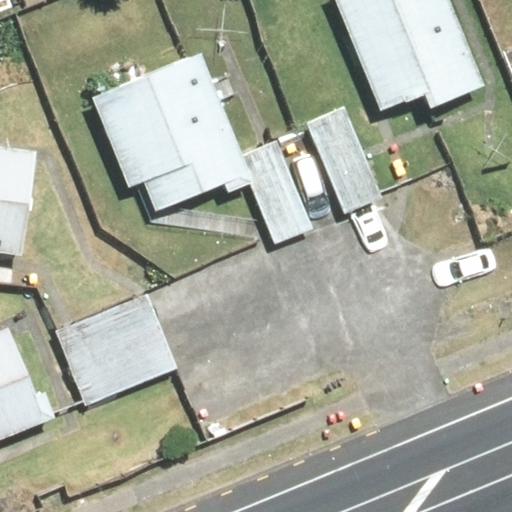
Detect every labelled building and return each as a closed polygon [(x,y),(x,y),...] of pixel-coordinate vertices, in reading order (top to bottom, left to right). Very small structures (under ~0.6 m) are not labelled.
[(445,0),(330,0),(373,106),(417,88),(423,103),(478,81),(445,0)] [(197,52),(85,95),(133,220),(245,177),(197,52)] [(350,107),(309,126),(351,215),(391,197),(350,107)] [(0,249),(18,252),(32,147),(0,143),(0,249)] [(156,292),(55,333),(86,409),(187,368),(156,292)] [(0,431),(46,414),(11,321),(0,324),(0,431)]
